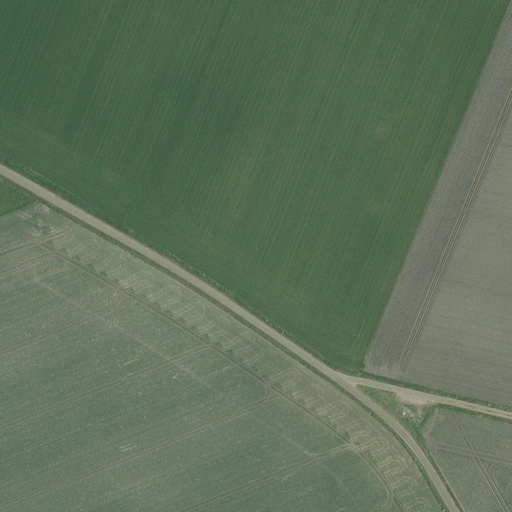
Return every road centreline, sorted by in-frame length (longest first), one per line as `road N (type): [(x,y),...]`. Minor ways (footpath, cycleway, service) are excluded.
road 1 (unclassified): [(336,377),(208,290),(0,170)]
road 2 (unclassified): [(454,511),(417,450),(336,377)]
road 3 (unclassified): [(511,416),(336,377)]
